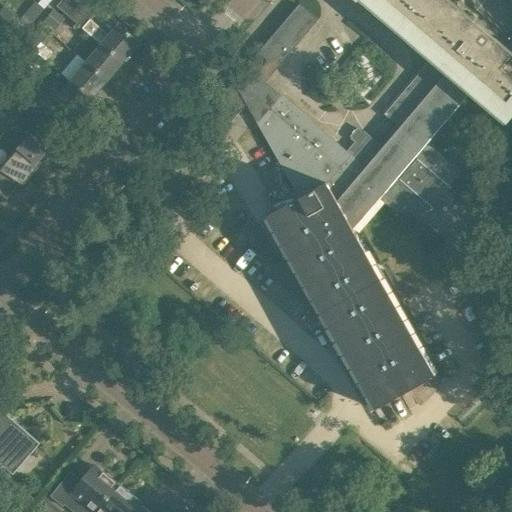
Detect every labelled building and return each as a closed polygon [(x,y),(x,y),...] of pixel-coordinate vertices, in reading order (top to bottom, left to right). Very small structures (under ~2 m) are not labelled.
[(44,9),(49,3),(45,0),(40,0),(38,4),(44,9)] [(76,0),(61,0),(56,6),(65,14),(76,0)] [(87,0),(76,0),(65,14),(74,22),(90,2),(87,0)] [(511,55),(447,0),(346,0),(352,5),(356,0),(378,0),(504,107),(511,97),(511,55)] [(90,2),(74,22),(82,29),(100,45),(122,63),(140,42),(127,32),(126,33),(117,25),(108,35),(90,19),(99,9),(90,2)] [(263,47),(281,63),(318,20),(299,4),(263,47)] [(54,9),(44,20),(55,30),(65,19),(54,9)] [(131,27),(137,20),(130,13),(123,21),(131,27)] [(13,14),(5,24),(13,31),(21,21),(13,14)] [(37,30),(25,43),(34,51),(45,61),(52,53),(41,43),(45,37),(37,30)] [(25,43),(16,54),(25,61),(34,51),(25,43)] [(100,45),(85,63),(107,81),(122,63),(100,45)] [(12,57),(6,51),(0,58),(0,61),(5,66),(12,57)] [(76,55),(61,73),(70,81),(92,99),(107,81),(85,63),(76,55)] [(281,96),(257,123),(300,199),(267,218),(375,409),(379,407),(380,408),(432,378),(431,378),(435,375),(353,231),(380,199),(400,216),(405,210),(418,221),(431,206),(434,209),(452,188),(449,185),(461,170),(433,146),(434,145),(430,141),(469,95),(429,61),(383,115),(395,125),(379,144),(363,131),(362,131),(351,138),(350,139),(354,142),(346,151),(281,96)] [(212,106),(231,122),(265,82),(246,66),(212,106)] [(46,92),(38,101),(59,118),(66,110),(67,109),(76,117),(92,99),(70,81),(54,99),(46,92)] [(0,193),(6,199),(20,183),(23,185),(41,163),(39,161),(48,150),(39,143),(50,131),(25,110),(14,123),(29,135),(0,170),(0,193)] [(0,454),(10,464),(37,433),(0,400),(0,454)] [(72,493),(94,511),(117,484),(94,465),(81,481),(69,471),(50,496),(62,506),(72,493)] [(117,484),(94,511),(95,511),(151,511),(137,500),(135,502),(129,498),(131,495),(117,484)] [(33,499),(21,489),(11,501),(23,511),(33,499)]
